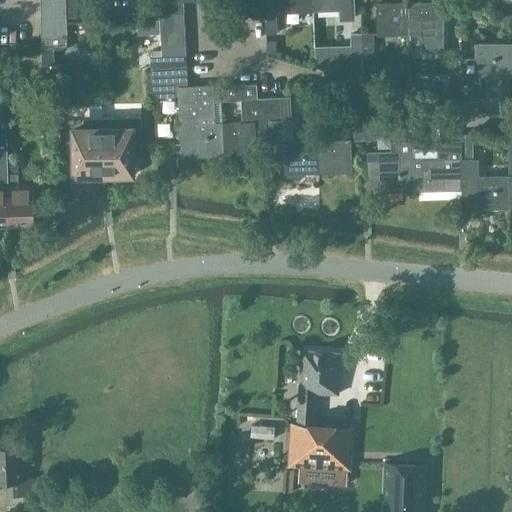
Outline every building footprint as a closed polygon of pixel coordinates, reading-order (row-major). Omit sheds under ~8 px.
[(41,0),(41,11),(67,10),(67,0),(41,0)] [(68,0),(69,17),(85,17),(85,0),(68,0)] [(101,0),(102,5),(102,14),(144,13),(143,0),(101,0)] [(160,0),(161,13),(184,12),(183,1),(193,1),(193,0),(160,0)] [(264,0),(253,0),(254,19),(264,19),(265,19),(264,0)] [(264,0),(265,19),(278,18),(277,13),(276,0),(264,0)] [(276,0),(277,13),(314,12),(313,0),(276,0)] [(313,0),(314,12),(340,10),(341,19),(356,18),(355,0),(313,0)] [(379,36),(411,36),(410,3),(378,4),(379,36)] [(410,3),(411,36),(421,35),(421,49),(443,48),(442,3),(410,3)] [(41,11),(42,23),(68,23),(67,10),(41,11)] [(161,13),(161,24),(185,23),(184,12),(161,13)] [(42,23),(42,36),(68,36),(68,23),(42,23)] [(161,24),(162,35),(185,34),(185,23),(161,24)] [(363,57),(362,33),(339,34),(339,37),(329,37),(330,56),(340,56),(340,58),(363,57)] [(373,33),(362,33),(363,57),(374,57),(373,33)] [(162,35),(162,46),(186,44),(185,34),(162,35)] [(68,36),(42,36),(42,49),(42,66),(55,65),(54,49),(68,48),(68,36)] [(275,41),(266,42),(267,55),(275,54),(275,41)] [(151,56),(151,57),(186,55),(186,44),(162,46),(163,56),(151,56)] [(460,74),(461,98),(481,98),(482,76),(508,76),(508,45),(477,45),(477,59),(462,59),(462,74),(460,74)] [(151,57),(152,68),(187,66),(186,55),(151,57)] [(315,59),(315,68),(340,76),(339,58),(315,59)] [(183,157),(224,155),(222,124),(214,124),(213,87),(188,88),(187,66),(152,68),(153,98),(180,96),(183,157)] [(450,98),(461,98),(460,74),(450,74),(450,98)] [(39,95),(52,95),(52,79),(39,79),(39,95)] [(242,98),(258,97),(257,84),(227,85),(220,91),(220,102),(242,101),(242,98)] [(255,132),(270,132),(269,97),(258,97),(242,98),(242,101),(243,123),(222,124),(224,155),(256,153),(255,132)] [(269,97),(270,132),(271,159),(287,158),(287,173),(319,172),(318,140),(293,141),(292,119),(281,119),(280,97),(269,97)] [(461,115),(478,115),(478,103),(461,103),(461,115)] [(104,105),(65,105),(65,116),(65,153),(73,153),(73,177),(106,177),(104,116),(104,105)] [(142,116),(104,116),(106,177),(136,177),(136,153),(142,153),(142,116)] [(365,141),(365,117),(354,118),(355,141),(365,141)] [(376,117),(365,117),(365,141),(377,140),(376,117)] [(413,127),(413,117),(401,118),(402,128),(413,127)] [(0,224),(10,224),(9,186),(9,174),(8,161),(8,156),(8,149),(8,134),(0,134),(0,224)] [(451,159),(462,160),(461,135),(450,136),(451,159)] [(461,135),(462,160),(473,161),(472,135),(461,135)] [(350,139),(318,140),(319,172),(351,171),(350,139)] [(415,190),(414,158),(413,141),(390,141),(391,151),(366,151),(366,178),(382,178),(382,191),(415,190)] [(18,156),(8,156),(8,161),(9,174),(18,174),(18,156)] [(446,157),(414,158),(415,190),(447,189),(446,157)] [(18,174),(9,174),(9,186),(10,224),(21,224),(35,224),(33,185),(19,186),(18,174)] [(510,208),(509,175),(477,176),(478,208),(510,208)] [(353,428),(337,427),(340,391),(339,391),(341,353),(302,350),(300,389),(296,388),(294,424),(291,465),(350,469),(353,428)] [(34,477),(33,477),(21,478),(20,447),(0,447),(0,479),(7,480),(7,497),(34,496),(34,477)] [(383,511),(424,511),(426,464),(385,462),(383,511)]
